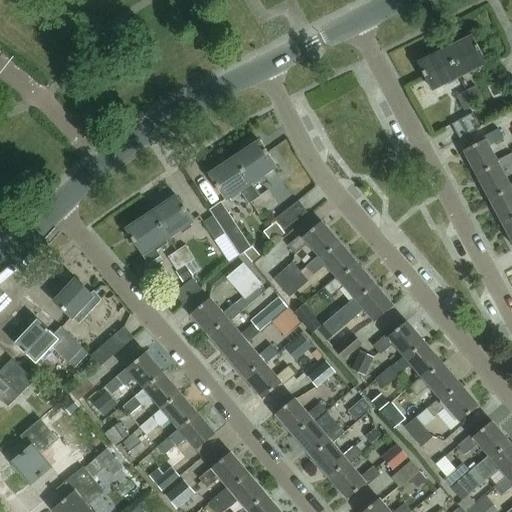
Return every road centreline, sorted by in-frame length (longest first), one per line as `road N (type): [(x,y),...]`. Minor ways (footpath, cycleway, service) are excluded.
road 1 (residential): [(511,399),(310,162),(263,66)]
road 2 (residential): [(314,511),(56,207)]
road 3 (residential): [(511,316),(355,21)]
road 4 (tertiary): [(56,207),(136,136),(263,66)]
